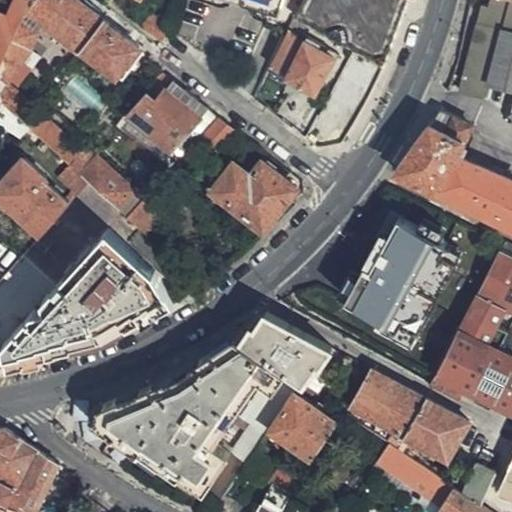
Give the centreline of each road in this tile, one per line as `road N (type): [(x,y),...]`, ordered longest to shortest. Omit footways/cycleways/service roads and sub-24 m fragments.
road 1 (tertiary): [(12,398),(116,371),(199,325),(276,267),(348,188)]
road 2 (unknown): [(249,288),(505,428)]
road 3 (residential): [(348,188),(177,50)]
road 4 (tertiary): [(348,188),(413,85),(443,0)]
road 5 (residential): [(12,398),(113,486),(159,511)]
